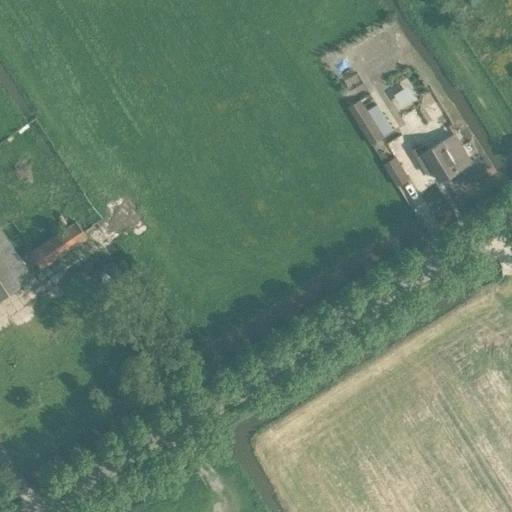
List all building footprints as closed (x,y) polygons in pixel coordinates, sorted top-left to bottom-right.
[(350,107),(372,142),(382,136),(360,100),(350,107)] [(471,160),(454,132),(423,151),(421,152),(416,156),(427,173),(433,169),(440,180),(471,160)] [(418,144),(412,148),(416,156),(421,152),(423,151),(418,144)] [(385,163),(397,184),(408,177),(396,157),(385,163)] [(75,220),(29,251),(40,268),(86,237),(75,220)] [(0,294),(30,274),(0,228),(0,294)]
